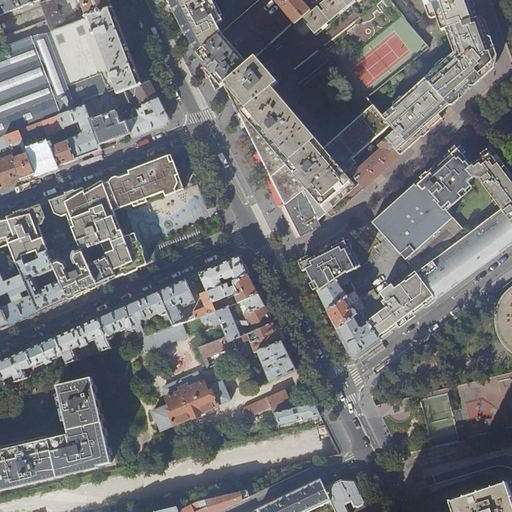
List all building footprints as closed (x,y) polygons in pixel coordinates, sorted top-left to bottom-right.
[(0,0),(0,16),(31,4),(32,6),(35,5),(34,3),(41,1),(40,0),(0,0)] [(65,27),(55,0),(51,0),(42,4),(48,20),(53,31),(57,30),(65,27)] [(113,0),(81,0),(89,18),(113,8),(117,6),(113,0)] [(169,0),(175,11),(189,38),(194,48),(197,53),(221,33),(219,28),(217,24),(223,21),(212,0),(169,0)] [(302,0),(273,0),(296,25),(312,11),(302,0)] [(296,25),(292,29),(302,41),(313,32),(317,37),(358,0),(323,0),(323,1),(316,7),(312,11),(296,25)] [(421,0),(424,6),(426,5),(431,18),(434,17),(439,30),(443,29),(478,18),(474,6),(471,0),(421,0)] [(116,16),(113,8),(89,18),(65,27),(57,30),(83,102),(116,89),(118,94),(124,91),(142,85),(138,74),(130,53),(122,31),(116,16)] [(478,18),(443,29),(452,54),(382,118),(388,126),(393,131),(384,139),(401,156),(410,148),(412,145),(423,136),(436,124),(441,119),(442,118),(439,115),(442,112),(455,100),(469,88),(470,87),(482,76),(491,67),(496,63),(497,62),(496,60),(492,47),(488,37),(484,24),(482,20),(481,16),(478,18)] [(10,47),(53,31),(48,20),(5,36),(10,47)] [(5,36),(0,22),(0,138),(5,137),(19,131),(43,122),(59,116),(85,106),(83,102),(57,30),(53,31),(10,47),(5,36)] [(274,22),(249,44),(258,55),(284,34),(274,22)] [(221,33),(197,53),(206,64),(203,66),(204,68),(216,91),(224,84),(249,63),(221,33)] [(348,44),(333,56),(340,65),(355,53),(348,44)] [(249,63),(224,84),(230,96),(238,113),(272,87),(278,82),(256,58),(249,63)] [(147,83),(142,85),(124,91),(128,99),(136,95),(143,108),(138,110),(137,109),(135,108),(133,109),(132,110),(132,112),(134,119),(127,121),(131,133),(133,138),(141,135),(154,130),(167,125),(169,118),(160,100),(151,81),(147,83)] [(272,87),(238,113),(245,127),(256,148),(266,167),(276,188),(285,206),(303,190),(319,220),(325,215),(347,195),(360,184),(347,170),(354,164),(360,159),(356,154),(388,126),(382,118),(372,108),(324,149),(272,87)] [(85,106),(59,116),(62,125),(80,119),(85,133),(68,139),(68,141),(76,160),(86,156),(101,150),(99,145),(90,119),(85,106)] [(93,118),(90,119),(99,145),(117,139),(131,133),(127,121),(121,123),(117,112),(109,115),(108,113),(102,115),(102,117),(94,121),(93,118)] [(59,116),(43,122),(47,132),(48,135),(64,129),(62,125),(59,116)] [(43,122),(19,131),(23,142),(47,132),(43,122)] [(19,131),(5,137),(8,145),(21,140),(22,147),(23,150),(26,148),(23,142),(19,131)] [(5,137),(0,138),(0,149),(9,147),(8,145),(5,137)] [(354,164),(347,170),(360,184),(364,188),(383,172),(388,167),(401,156),(384,139),(377,145),(381,148),(358,168),(354,164)] [(68,141),(52,147),(59,166),(66,163),(76,160),(68,141)] [(28,153),(37,175),(48,170),(59,166),(52,147),(51,144),(28,153)] [(380,216),(373,222),(411,265),(401,273),(407,280),(396,288),(392,284),(381,293),(385,299),(382,301),(386,307),(367,322),(380,340),(409,319),(425,308),(437,299),(417,272),(467,234),(466,233),(487,215),(490,218),(502,209),(479,178),(474,177),(467,170),(473,166),(471,164),(473,162),(458,146),(454,149),(430,171),(421,179),(422,180),(416,186),(415,185),(412,187),(380,216)] [(10,151),(12,155),(21,181),(27,178),(37,175),(28,153),(23,155),(21,152),(17,154),(15,149),(10,151)] [(473,166),(467,170),(474,177),(479,178),(502,209),(511,224),(511,178),(503,167),(492,152),(491,150),(490,149),(473,162),(471,164),(473,166)] [(0,177),(4,187),(21,181),(12,155),(0,159),(0,177)] [(97,234),(117,278),(131,271),(146,264),(142,256),(142,253),(141,250),(140,248),(139,246),(138,244),(136,243),(132,234),(122,239),(110,213),(129,205),(131,208),(143,202),(142,199),(160,191),(162,196),(180,188),(172,155),(164,158),(137,169),(130,171),(131,174),(121,178),(117,179),(115,180),(112,181),(110,182),(104,184),(103,181),(99,183),(84,192),(83,189),(67,195),(51,201),(56,214),(62,216),(67,214),(77,241),(97,234)] [(303,190),(285,206),(287,209),(293,222),(301,237),(309,232),(321,225),(319,220),(303,190)] [(0,270),(16,265),(23,262),(38,256),(47,253),(49,252),(39,225),(43,223),(45,218),(41,205),(35,207),(7,218),(9,220),(2,222),(1,220),(0,220),(0,270)] [(467,234),(417,272),(437,299),(445,293),(468,275),(489,260),(511,242),(511,224),(502,209),(490,218),(468,235),(467,234)] [(98,286),(107,282),(117,278),(97,234),(77,241),(81,249),(98,286)] [(318,253),(302,261),(308,273),(319,293),(346,273),(361,266),(348,240),(346,242),(345,239),(340,242),(318,253)] [(47,253),(55,270),(60,282),(69,299),(84,292),(98,286),(81,249),(74,252),(71,258),(74,265),(76,264),(79,271),(68,275),(65,269),(67,268),(64,263),(58,260),(56,261),(55,259),(60,257),(57,249),(49,252),(47,253)] [(34,280),(55,270),(47,253),(38,256),(39,260),(25,266),(23,262),(16,265),(22,276),(28,290),(32,296),(39,312),(55,306),(69,299),(60,282),(40,291),(34,280)] [(235,281),(249,275),(241,258),(240,257),(239,257),(223,264),(222,267),(220,268),(218,269),(215,267),(200,274),(208,292),(223,286),(221,279),(224,278),(226,279),(228,280),(233,278),(235,281)] [(0,274),(0,273),(0,298),(6,296),(11,305),(2,309),(10,325),(25,319),(39,313),(39,312),(32,296),(23,299),(20,294),(28,290),(22,276),(8,283),(5,284),(0,274)] [(346,273),(319,293),(326,307),(327,309),(328,311),(354,290),(346,273)] [(253,283),(249,275),(235,281),(234,281),(236,286),(230,288),(228,284),(223,286),(208,292),(216,311),(217,312),(227,308),(225,302),(219,305),(217,301),(227,297),(228,299),(235,296),(238,303),(259,294),(255,287),(253,283)] [(172,286),(159,292),(169,313),(174,326),(186,322),(187,322),(181,309),(178,307),(180,305),(184,308),(196,303),(186,280),(173,286),(172,286)] [(371,282),(354,290),(359,299),(375,292),(371,282)] [(261,299),(265,306),(269,304),(259,285),(255,287),(259,294),(261,299)] [(511,286),(510,288),(507,290),(502,297),(498,304),(496,311),(495,319),(495,327),(497,335),(501,342),(504,345),(508,350),(511,353),(511,286)] [(354,290),(328,311),(336,327),(337,329),(353,317),(356,315),(359,312),(364,309),(359,299),(354,290)] [(143,299),(126,307),(135,328),(139,338),(146,336),(141,326),(142,321),(152,317),(152,319),(155,318),(155,316),(159,314),(163,316),(169,313),(159,292),(143,299)] [(208,292),(200,295),(205,307),(194,312),(195,315),(193,315),(194,319),(209,314),(216,311),(208,292)] [(319,293),(315,295),(322,309),(326,307),(319,293)] [(261,299),(259,294),(238,303),(234,305),(239,313),(243,311),(245,314),(265,306),(261,299)] [(229,307),(227,308),(217,312),(222,324),(227,322),(229,326),(223,328),(227,338),(229,342),(274,324),(273,323),(269,315),(268,313),(265,306),(245,314),(247,319),(244,319),(246,323),(248,322),(249,324),(238,329),(229,307)] [(111,313),(98,319),(108,340),(114,338),(115,334),(126,330),(129,331),(135,328),(126,307),(111,313)] [(0,329),(10,325),(2,309),(0,310),(0,329)] [(222,324),(217,312),(216,311),(209,314),(214,326),(222,324)] [(353,317),(337,329),(342,338),(351,356),(358,358),(363,353),(367,350),(380,340),(367,322),(359,312),(356,315),(366,326),(362,329),(359,328),(353,317)] [(273,313),(269,315),(273,323),(277,321),(273,313)] [(77,328),(56,338),(64,355),(66,360),(68,364),(79,360),(74,350),(81,347),(82,348),(89,345),(89,343),(96,340),(101,352),(112,348),(108,340),(98,319),(77,328)] [(204,359),(229,349),(230,353),(233,352),(235,357),(236,356),(237,360),(246,357),(258,352),(283,341),(277,330),(274,324),(229,342),(227,338),(200,348),(204,359)] [(40,345),(26,351),(37,375),(49,370),(47,365),(53,362),(53,360),(64,355),(56,338),(41,344),(40,345)] [(290,356),(283,341),(258,352),(270,382),(298,370),(290,356)] [(14,356),(0,362),(0,370),(5,379),(12,376),(12,378),(15,377),(17,382),(37,375),(26,351),(14,356)] [(155,412),(163,431),(194,417),(194,419),(202,415),(201,414),(232,400),(224,381),(208,388),(205,382),(203,383),(199,373),(165,388),(169,397),(168,398),(171,405),(155,412)] [(0,451),(0,489),(114,462),(95,378),(61,386),(72,435),(0,451)] [(273,407),(276,412),(294,408),(288,396),(286,390),(245,408),(250,417),(273,407)] [(294,408),(276,412),(275,413),(280,425),(321,416),(317,408),(314,403),(294,408)] [(275,413),(276,412),(273,407),(250,417),(221,429),(222,431),(210,435),(214,443),(226,438),(224,435),(233,431),(234,433),(255,424),(255,423),(275,413)] [(260,425),(262,432),(277,429),(275,421),(260,425)] [(260,508),(262,511),(308,511),(331,501),(335,511),(347,511),(345,506),(346,503),(352,501),(354,506),(356,506),(364,502),(357,487),(355,482),(342,481),(333,486),(331,487),(326,489),(321,479),(310,485),(301,489),(287,495),(277,500),(271,503),(260,508)] [(511,511),(511,495),(508,485),(452,503),(454,508),(455,511),(511,511)] [(198,501),(182,510),(180,511),(217,511),(230,506),(250,497),(247,489),(198,501)]
